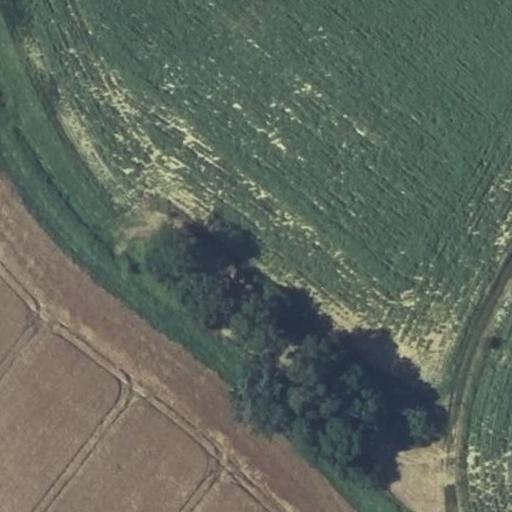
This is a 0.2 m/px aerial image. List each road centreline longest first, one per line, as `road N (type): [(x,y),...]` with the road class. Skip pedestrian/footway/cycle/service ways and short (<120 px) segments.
road 1 (track): [(0,62),(85,201),(370,511)]
road 2 (track): [(511,276),(468,356),(461,511)]
